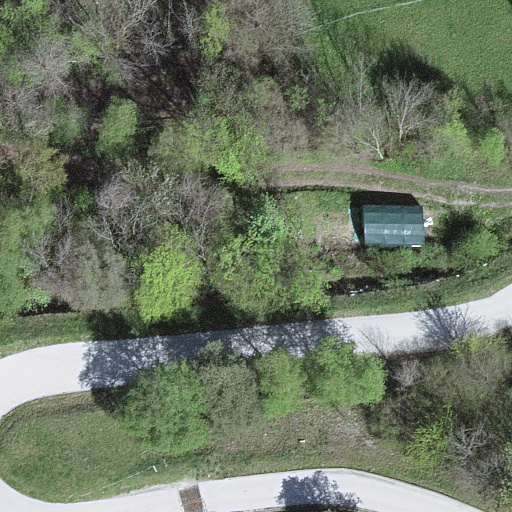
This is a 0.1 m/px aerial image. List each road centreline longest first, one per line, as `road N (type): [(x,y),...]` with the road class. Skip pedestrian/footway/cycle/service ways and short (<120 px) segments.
road 1 (unclassified): [(0,386),(47,370),(443,331),(511,306)]
road 2 (unclassified): [(424,511),(369,489),(309,486),(149,511)]
